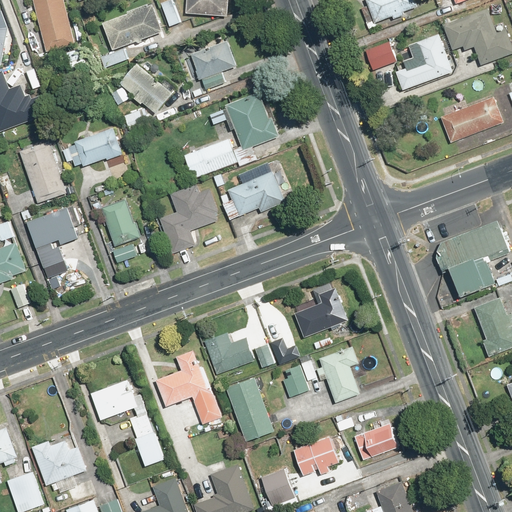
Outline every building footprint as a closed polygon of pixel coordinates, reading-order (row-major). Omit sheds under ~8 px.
[(80,46),(67,0),(36,0),(50,53),(80,46)] [(175,0),(172,0),(163,4),(172,28),(184,24),(175,0)] [(191,0),(191,14),(223,16),(223,12),(232,12),(232,0),(191,0)] [(370,0),(379,22),(397,16),(398,18),(409,14),(408,11),(423,5),(421,0),(370,0)] [(167,31),(155,1),(130,11),(131,14),(107,24),(118,51),(125,48),(167,31)] [(0,66),(5,67),(12,32),(4,8),(0,9),(0,66)] [(493,10),(448,24),(456,50),(468,47),(469,49),(479,46),(485,65),(511,54),(511,35),(509,26),(499,29),(493,10)] [(457,71),(443,34),(413,46),(417,58),(408,61),(411,68),(400,72),(407,90),(457,71)] [(205,78),(208,90),(229,83),(226,71),(240,66),(231,39),(194,51),(200,69),(198,70),(201,80),(205,78)] [(394,45),(376,52),(382,68),(401,60),(394,45)] [(87,56),(84,48),(70,53),(75,70),(90,65),(91,68),(98,66),(94,54),(87,56)] [(130,61),(125,48),(118,51),(104,57),(109,69),(130,61)] [(150,71),(152,68),(147,64),(145,66),(141,64),(124,85),(139,96),(137,98),(146,105),(147,104),(160,114),(177,92),(150,71)] [(13,89),(6,70),(0,72),(0,129),(2,134),(44,118),(34,94),(29,96),(25,85),(13,89)] [(212,114),(217,125),(230,120),(235,132),(239,131),(245,146),(236,150),(241,163),(242,166),(262,159),(257,147),(285,136),(268,90),(224,106),(226,109),(212,114)] [(497,97),(446,117),(455,142),(507,121),(497,97)] [(136,131),(154,122),(146,107),(128,116),(136,131)] [(193,119),(206,117),(205,107),(192,109),(193,119)] [(177,115),(174,109),(157,116),(160,122),(177,115)] [(126,154),(116,127),(78,141),(79,144),(71,147),(78,166),(86,163),(88,167),(126,154)] [(54,139),(22,151),(41,204),(74,192),(54,139)] [(236,150),(231,139),(188,155),(198,179),(241,163),(236,150)] [(231,188),(236,200),(232,202),(228,193),(223,196),(233,219),(242,214),(243,217),(261,209),(264,214),(290,203),(283,187),(291,183),(281,159),(244,175),(246,181),(231,188)] [(9,174),(0,177),(0,180),(7,200),(17,197),(9,174)] [(198,229),(222,220),(219,214),(223,213),(213,187),(204,190),(201,182),(173,193),(181,212),(162,219),(176,256),(199,247),(196,237),(201,235),(198,229)] [(130,201),(104,210),(120,262),(140,256),(135,242),(145,239),(140,221),(137,222),(130,201)] [(55,276),(67,272),(63,263),(68,261),(62,245),(82,237),(71,207),(31,223),(48,269),(52,267),(55,276)] [(455,290),(492,277),(484,255),(506,247),(495,219),(436,239),(455,290)] [(16,235),(11,221),(0,225),(0,227),(4,240),(16,235)] [(16,276),(31,270),(19,241),(9,246),(7,240),(5,241),(0,242),(0,286),(17,280),(16,276)] [(26,282),(14,287),(21,306),(33,302),(26,282)] [(323,303),(298,313),(308,337),(335,326),(336,329),(353,322),(339,287),(336,288),(334,282),(317,289),(323,303)] [(504,298),(479,307),(491,338),(487,340),(493,355),(511,347),(511,312),(510,313),(504,298)] [(294,343),(283,318),(267,325),(284,364),(304,356),(297,341),(294,343)] [(259,359),(250,336),(236,341),(232,331),(208,340),(221,374),(259,359)] [(334,336),(315,343),(319,354),(338,346),(334,336)] [(271,342),(257,348),(266,368),(280,362),(271,342)] [(325,357),(328,365),(320,368),(325,379),(332,377),(341,401),(364,392),(359,378),(366,375),(356,346),(325,357)] [(196,396),(206,424),(226,416),(207,364),(203,366),(197,349),(180,356),(185,368),(160,378),(170,406),(196,396)] [(265,385),(261,375),(230,386),(251,442),(280,431),(262,386),(265,385)] [(132,418),(151,465),(168,458),(158,431),(157,431),(149,413),(152,412),(144,393),(139,395),(132,378),(95,392),(106,419),(138,407),(141,414),(132,418)] [(396,422),(358,436),(367,460),(405,446),(396,422)] [(0,484),(7,482),(1,464),(22,456),(10,426),(0,429),(0,484)] [(54,491),(60,507),(90,496),(85,481),(80,483),(77,475),(99,466),(88,436),(73,441),(70,432),(35,445),(50,485),(55,483),(57,490),(54,491)] [(335,434),(298,448),(308,475),(322,469),(324,474),(335,469),(333,463),(345,459),(335,434)] [(214,474),(221,492),(215,494),(216,497),(198,503),(201,511),(248,511),(258,508),(242,463),(214,474)] [(273,466),(262,470),(277,506),(300,496),(288,466),(275,472),(273,466)] [(23,511),(47,504),(35,470),(10,479),(21,511),(23,511)] [(191,511),(179,476),(155,485),(163,506),(147,511),(191,511)] [(419,511),(407,479),(380,489),(386,504),(388,511),(419,511)] [(126,511),(121,497),(101,504),(98,497),(69,508),(70,511),(126,511)]
